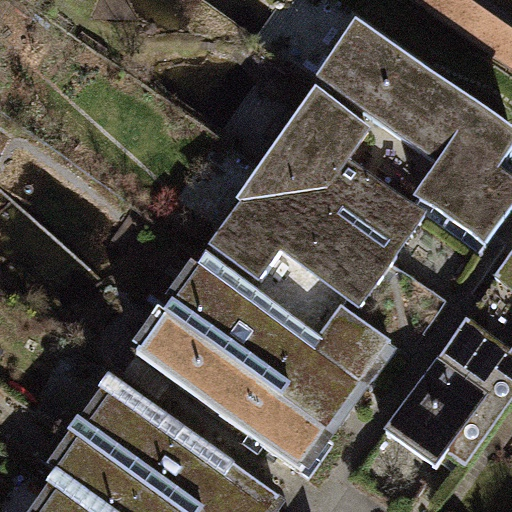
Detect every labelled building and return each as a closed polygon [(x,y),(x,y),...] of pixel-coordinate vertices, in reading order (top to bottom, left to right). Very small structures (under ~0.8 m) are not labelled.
[(346,33),(311,83),(433,168),(412,198),(483,247),(511,205),(511,195),(489,180),(511,148),(346,33)] [(362,132),(312,97),(202,251),(255,288),(279,254),(354,306),(414,221),(337,166),(362,132)] [(511,241),(378,432),(428,467),(439,451),(457,464),(511,385),(511,241)] [(197,265),(132,359),(292,470),(381,342),(332,308),(308,342),(197,265)] [(259,511),(270,498),(125,390),(98,370),(84,360),(42,416),(56,427),(17,479),(28,488),(9,511),(259,511)]
